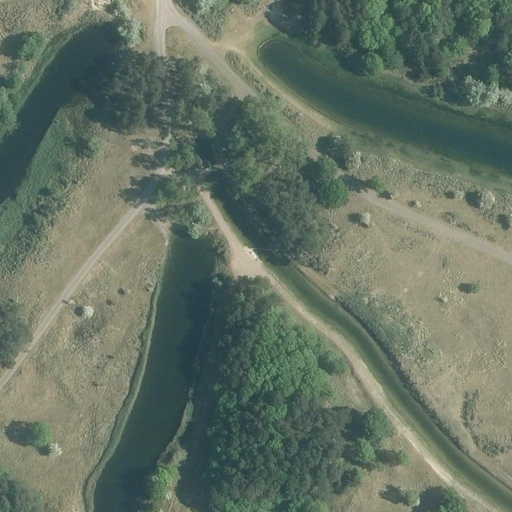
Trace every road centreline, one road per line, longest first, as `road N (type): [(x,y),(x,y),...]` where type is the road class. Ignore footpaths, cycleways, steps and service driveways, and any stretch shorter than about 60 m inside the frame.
road 1 (track): [(0,383),(155,181),(167,123),(163,4)]
road 2 (track): [(511,260),(366,195),(211,55)]
road 3 (track): [(211,55),(269,18),(360,72),(511,118)]
